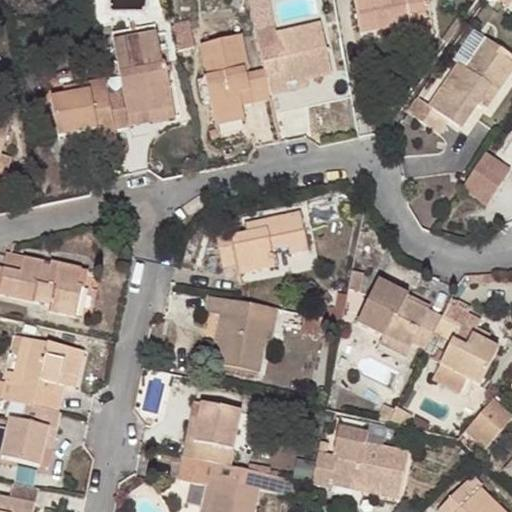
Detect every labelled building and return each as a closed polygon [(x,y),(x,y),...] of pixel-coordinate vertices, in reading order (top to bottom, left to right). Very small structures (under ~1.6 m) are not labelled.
[(247,0),(256,35),(274,31),(266,0),(247,0)] [(367,0),(353,2),(359,37),(409,28),(411,40),(434,36),(427,0),(367,0)] [(511,0),(492,0),(506,9),(511,0)] [(456,19),(441,41),(445,44),(460,22),(456,19)] [(193,48),(188,22),(174,25),(179,51),(193,48)] [(270,97),(285,93),(283,86),(307,81),(331,75),(320,26),(275,37),(271,37),(277,61),(262,65),(264,73),(270,97)] [(256,35),(262,65),(277,61),(271,37),(275,37),(274,31),(256,35)] [(452,61),(460,66),(468,72),(488,43),(473,32),(452,61)] [(129,118),(174,109),(166,66),(163,67),(157,34),(114,42),(121,79),(123,93),(108,96),(112,117),(115,131),(131,128),(131,126),(129,118)] [(270,97),(264,73),(245,77),(244,72),(248,71),(240,39),(200,47),(208,79),(204,79),(215,128),(245,122),(240,102),(250,100),(251,105),(270,100),(270,97)] [(449,123),(460,131),(478,106),(489,90),(497,95),(511,73),(511,59),(488,43),(468,72),(460,66),(430,108),(418,100),(407,115),(439,137),(449,123)] [(106,82),(108,96),(123,93),(121,79),(106,82)] [(307,81),(283,86),(285,93),(308,88),(307,81)] [(106,82),(64,90),(65,97),(51,100),(59,138),(97,131),(98,131),(95,120),(96,120),(112,117),(108,96),(106,82)] [(497,95),(489,90),(478,106),(486,111),(497,95)] [(176,117),(174,109),(129,118),(131,126),(176,117)] [(0,117),(0,159),(1,156),(11,121),(0,117)] [(95,120),(98,131),(97,131),(99,145),(117,141),(115,131),(112,117),(96,120),(95,120)] [(483,154),(476,164),(501,181),(508,171),(483,154)] [(1,156),(0,159),(0,176),(6,178),(12,159),(1,156)] [(459,189),(484,206),(501,181),(476,164),(459,189)] [(337,207),(334,197),(305,203),(307,213),(337,207)] [(231,237),(230,230),(214,233),(222,270),(238,266),(240,275),(276,267),(272,250),(288,247),(290,255),(309,251),(300,215),(264,223),(266,229),(247,233),(231,237)] [(245,227),(247,233),(266,229),(264,223),(245,227)] [(7,258),(4,271),(21,275),(24,260),(25,258),(11,255),(10,258),(7,258)] [(42,274),(44,267),(44,265),(24,260),(21,275),(4,271),(0,269),(0,297),(33,304),(33,303),(51,307),(50,313),(76,320),(83,289),(78,288),(82,272),(52,265),(51,268),(49,276),(42,274)] [(42,274),(49,276),(51,268),(44,267),(42,274)] [(492,276),(482,277),(482,284),(483,284),(493,283),(492,276)] [(383,338),(411,352),(414,346),(425,352),(441,320),(406,302),(408,298),(379,283),(357,325),(383,338)] [(316,318),(344,324),(349,297),(341,295),(338,312),(318,308),(316,318)] [(250,306),(209,299),(206,315),(221,318),(226,319),(226,317),(247,321),(250,306)] [(217,366),(259,375),(264,347),(268,325),(275,326),(277,311),(250,306),(247,321),(226,317),(226,319),(221,345),(217,366)] [(449,307),(432,341),(446,349),(449,343),(452,344),(433,381),(460,394),(467,382),(479,388),(498,352),(486,346),(473,339),(476,332),(481,323),(449,307)] [(226,319),(221,318),(216,344),(221,345),(226,319)] [(275,326),(268,325),(264,347),(270,348),(275,326)] [(476,332),(473,339),(486,346),(490,338),(476,332)] [(406,361),(411,352),(383,338),(379,347),(406,361)] [(8,372),(6,383),(21,387),(32,341),(24,339),(16,374),(8,372)] [(21,387),(6,383),(6,384),(2,401),(10,402),(27,406),(35,408),(41,382),(76,390),(84,354),(32,341),(21,387)] [(11,421),(23,423),(27,406),(10,402),(6,420),(11,421)] [(492,404),(466,433),(486,451),(511,422),(492,404)] [(199,424),(192,422),(184,460),(211,465),(230,469),(241,414),(203,405),(199,424)] [(43,455),(44,450),(53,452),(62,415),(35,408),(27,406),(23,423),(11,421),(2,459),(40,468),(43,455)] [(384,408),(377,423),(388,426),(394,413),(384,408)] [(397,428),(402,417),(394,413),(388,426),(397,428)] [(371,426),(368,437),(366,447),(384,451),(388,430),(371,426)] [(325,457),(319,456),(313,486),(332,491),(333,489),(334,482),(399,497),(408,456),(384,451),(366,447),(368,437),(343,431),(337,460),(325,457)] [(328,444),(321,443),(319,456),(325,457),(328,444)] [(230,469),(211,465),(208,481),(217,483),(210,511),(254,511),(259,490),(263,476),(230,469)] [(263,476),(259,490),(277,488),(279,479),(263,476)] [(201,511),(210,511),(217,483),(208,481),(201,511)] [(397,504),(399,497),(334,482),(333,489),(397,504)] [(14,486),(11,502),(37,507),(40,491),(14,486)] [(464,487),(438,511),(501,511),(480,491),(474,496),(464,487)] [(0,511),(35,511),(37,507),(11,502),(0,499),(0,511)]
